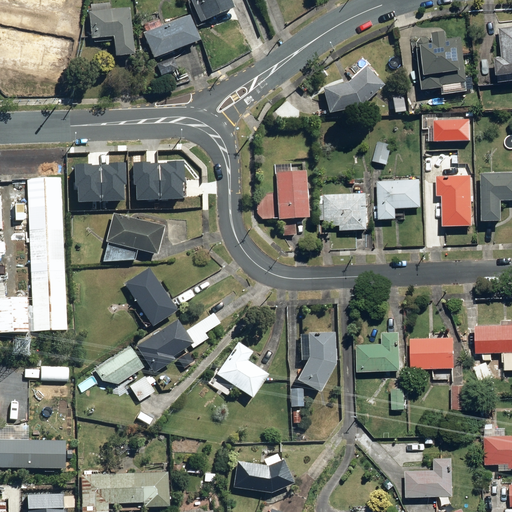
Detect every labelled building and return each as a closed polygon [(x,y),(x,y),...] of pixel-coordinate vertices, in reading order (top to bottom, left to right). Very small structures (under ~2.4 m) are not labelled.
[(61,0),(0,0),(0,2),(59,13),(61,0)] [(224,0),(192,0),(202,25),(230,14),(224,0)] [(126,11),(86,15),(88,42),(109,40),(111,61),(130,59),(126,11)] [(185,19),(141,36),(149,63),(196,45),(185,19)] [(511,29),(498,31),(499,60),(493,60),(494,80),(497,80),(497,85),(511,84),(511,29)] [(66,49),(0,36),(0,62),(61,74),(66,49)] [(430,48),(416,49),(420,94),(439,92),(439,98),(464,96),(460,39),(444,40),(443,37),(429,38),(430,48)] [(364,68),(345,85),(321,89),(325,116),(356,111),(381,88),(364,68)] [(432,122),(433,145),(468,144),(467,121),(432,122)] [(376,141),(371,165),(385,168),(391,145),(376,141)] [(126,172),(126,208),(171,208),(171,184),(160,184),(160,175),(143,175),(143,172),(126,172)] [(303,173),(274,175),(275,223),(304,222),(303,173)] [(511,176),(478,177),(479,227),(499,226),(498,205),(511,204),(511,176)] [(470,177),(434,178),(434,200),(439,200),(440,231),(471,231),(470,177)] [(59,180),(26,182),(30,299),(0,300),(0,336),(8,337),(26,334),(32,334),(47,335),(65,332),(59,180)] [(418,182),(375,184),(377,224),(395,223),(394,212),(419,211),(418,182)] [(364,195),(321,196),(321,230),(337,230),(337,235),(365,234),(364,195)] [(160,230),(111,216),(102,245),(153,260),(160,230)] [(146,271),(122,286),(148,331),(172,316),(146,271)] [(174,323),(132,349),(149,377),(171,363),(169,360),(189,348),(190,351),(206,341),(202,336),(217,326),(211,316),(196,325),(182,334),(174,323)] [(511,327),(473,329),(474,357),(511,355),(511,327)] [(305,335),(305,361),(293,384),(316,397),(332,368),(332,335),(305,335)] [(354,347),(355,376),(399,375),(397,335),(380,336),(380,347),(354,347)] [(453,372),(452,340),(407,342),(408,373),(453,372)] [(236,345),(212,377),(247,402),(264,379),(243,363),(249,355),(236,345)] [(127,348),(92,372),(99,384),(115,387),(141,371),(127,348)] [(487,364),(473,369),(481,392),(495,387),(487,364)] [(73,368),(26,366),(25,379),(72,382),(73,368)] [(465,387),(449,387),(449,412),(465,412),(465,387)] [(301,391),(289,390),(288,409),(300,409),(301,391)] [(404,390),(390,390),(389,412),(403,412),(404,390)] [(511,439),(495,440),(495,424),(482,425),(482,440),(483,468),(496,468),(496,474),(511,473),(511,439)] [(425,463),(425,447),(432,447),(432,440),(405,440),(405,447),(405,463),(425,463)] [(0,442),(0,471),(61,472),(62,444),(0,442)] [(432,461),(432,473),(404,473),(404,501),(450,500),(450,473),(450,461),(432,461)] [(235,464),(230,491),(267,497),(290,487),(280,462),(265,469),(235,464)] [(164,475),(80,476),(79,511),(106,511),(106,506),(139,506),(139,511),(165,511),(164,475)] [(76,479),(56,482),(58,501),(78,498),(76,479)]
